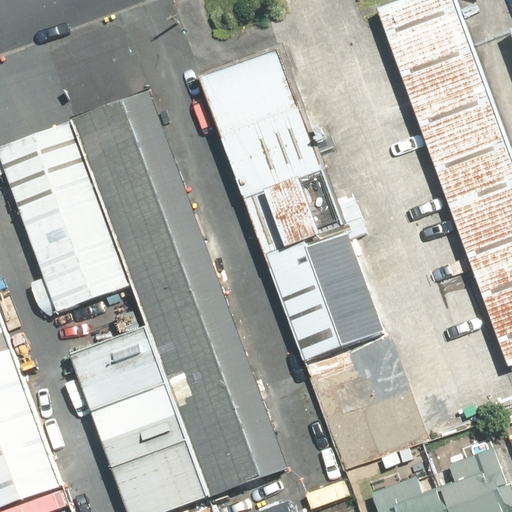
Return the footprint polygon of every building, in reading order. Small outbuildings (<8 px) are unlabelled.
[(511,177),(446,0),(423,0),(373,19),(504,372),(511,368),(511,177)] [(277,57),(196,86),(240,204),(320,174),(277,57)] [(286,475),(147,99),(70,127),(132,290),(209,503),(286,475)] [(132,290),(70,127),(0,153),(0,172),(56,319),(132,290)] [(343,233),(261,264),(300,370),(383,339),(343,233)] [(0,511),(2,511),(63,490),(0,320),(0,511)] [(124,511),(184,511),(209,503),(146,334),(69,362),(124,511)] [(405,389),(330,417),(348,466),(423,438),(405,389)] [(511,511),(511,492),(495,448),(447,466),(454,484),(421,497),(414,479),(370,496),(375,511),(511,511)]
